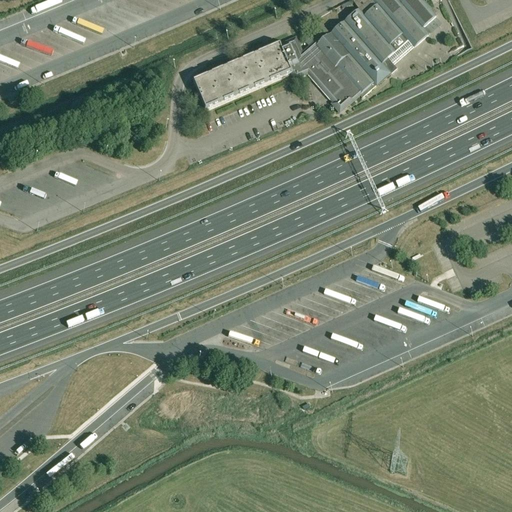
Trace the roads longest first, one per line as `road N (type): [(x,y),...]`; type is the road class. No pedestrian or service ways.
road 1 (motorway): [(511,88),(228,219),(0,311)]
road 2 (motorway): [(0,344),(511,122)]
